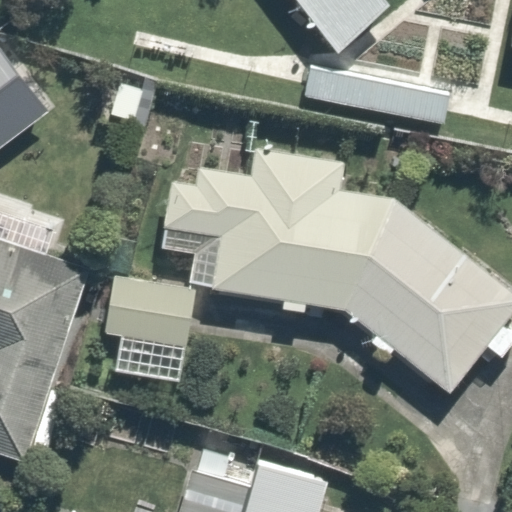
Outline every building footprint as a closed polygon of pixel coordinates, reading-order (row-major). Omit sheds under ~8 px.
[(379,0),(279,0),(319,49),(379,0)] [(511,0),(501,0),(493,46),(511,49),(511,0)] [(0,133),(33,110),(0,62),(0,133)] [(271,289),(269,303),(300,306),(301,293),(328,296),(365,321),(351,342),(379,360),(388,347),(450,388),(468,361),(484,372),(511,329),(511,325),(499,317),(511,296),(511,287),(383,183),(336,177),(331,144),(247,138),(240,160),(187,159),(186,178),(141,177),(135,200),(154,203),(148,250),(177,251),(182,278),(271,289)] [(80,258),(0,232),(0,448),(18,454),(80,258)] [(184,286),(100,275),(88,364),(172,376),(184,286)] [(307,511),(317,478),(188,440),(167,511),(307,511)]
